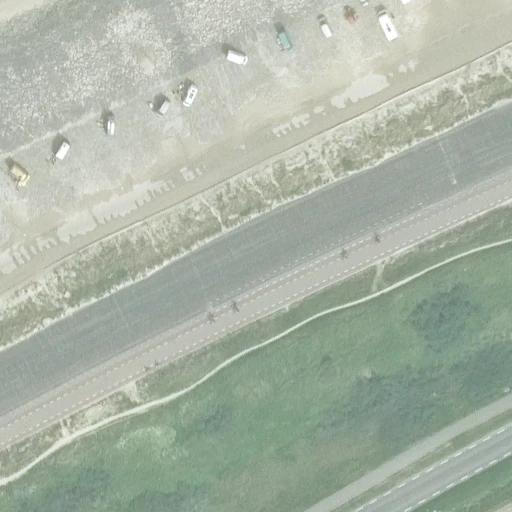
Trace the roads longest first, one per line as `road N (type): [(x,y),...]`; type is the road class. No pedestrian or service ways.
road 1 (unclassified): [(511,187),(207,328),(0,436)]
road 2 (secondary): [(375,511),(511,437)]
